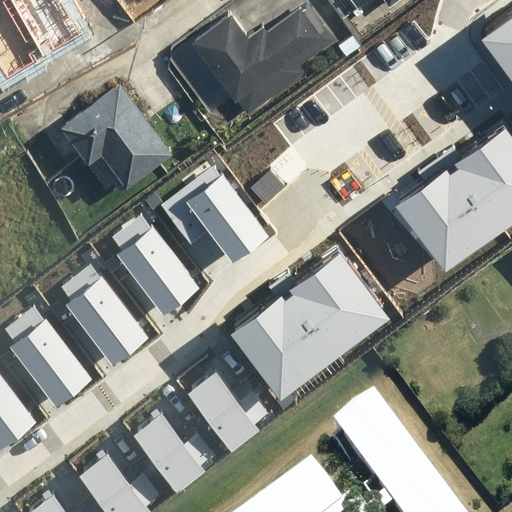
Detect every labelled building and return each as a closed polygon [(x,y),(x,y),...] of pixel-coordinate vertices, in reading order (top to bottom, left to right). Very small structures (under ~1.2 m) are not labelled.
[(42,0),(0,0),(0,42),(30,89),(57,72),(49,60),(78,42),(59,13),(53,17),(42,0)] [(306,0),(295,0),(244,37),(225,11),(188,38),(244,116),(281,89),(307,70),(301,63),(335,39),(306,0)] [(511,0),(478,25),(511,72),(511,0)] [(465,90),(456,78),(491,51),(453,2),(390,50),(425,97),(436,111),(465,90)] [(118,79),(57,122),(84,160),(98,150),(123,186),(170,153),(143,114),(118,79)] [(511,127),(501,114),(396,194),(449,262),(511,213),(511,127)] [(223,160),(166,203),(191,236),(210,221),(236,256),(274,228),(223,160)] [(201,279),(153,219),(119,246),(168,306),(201,279)] [(230,319),(282,388),(391,305),(338,237),(230,319)] [(149,329),(105,268),(68,295),(113,356),(149,329)] [(45,311),(9,339),(57,399),(93,371),(45,311)] [(40,410),(0,354),(0,433),(3,437),(40,410)] [(259,421),(218,364),(188,386),(229,442),(259,421)] [(473,511),(383,393),(334,430),(395,511),(473,511)] [(206,460),(166,404),(137,424),(178,481),(206,460)] [(136,511),(152,500),(106,442),(77,464),(114,511),(136,511)] [(255,511),(349,511),(316,467),(255,511)] [(77,511),(56,483),(25,506),(29,511),(77,511)]
